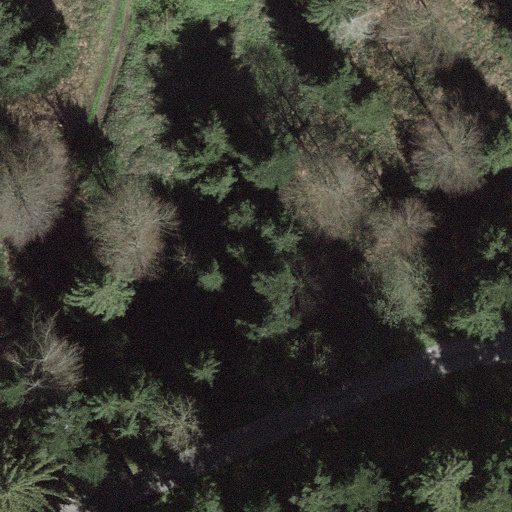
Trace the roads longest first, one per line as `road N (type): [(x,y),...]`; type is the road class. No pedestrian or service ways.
road 1 (unclassified): [(66,511),(416,367),(511,340)]
road 2 (track): [(0,343),(110,67),(116,0)]
